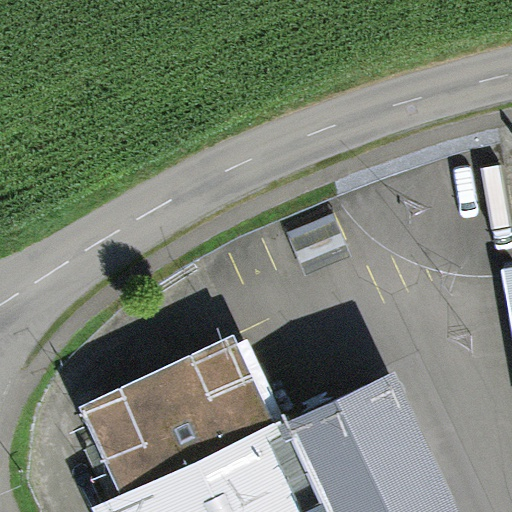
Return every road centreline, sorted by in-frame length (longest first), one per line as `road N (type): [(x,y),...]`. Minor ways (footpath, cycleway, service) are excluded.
road 1 (unclassified): [(0,305),(218,169),(511,79)]
road 2 (unknown): [(509,511),(318,261)]
